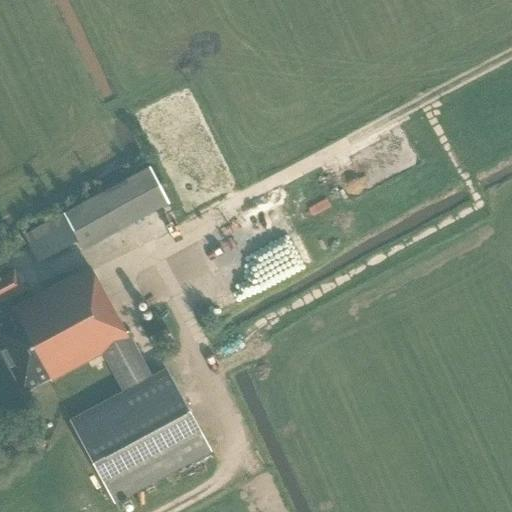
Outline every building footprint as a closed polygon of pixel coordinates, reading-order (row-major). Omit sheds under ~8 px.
[(168,205),(148,168),(63,214),(82,250),(168,205)] [(174,196),(168,185),(161,189),(166,200),(174,196)] [(311,223),(328,255),(350,244),(332,211),(311,223)] [(38,263),(77,243),(63,217),(25,238),(38,263)] [(223,311),(297,277),(279,239),(205,273),(223,311)] [(120,390),(65,419),(107,497),(204,446),(163,369),(147,377),(139,363),(120,327),(121,326),(86,260),(7,302),(9,305),(0,309),(0,350),(19,386),(45,372),(44,370),(95,342),(120,390)] [(0,301),(22,290),(14,273),(0,279),(0,301)] [(171,339),(166,329),(154,336),(159,346),(171,339)]
